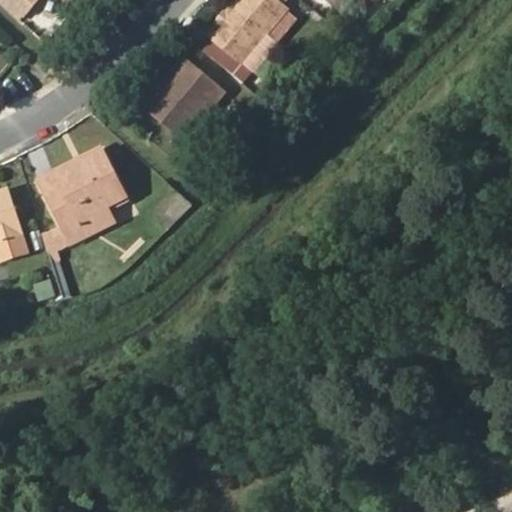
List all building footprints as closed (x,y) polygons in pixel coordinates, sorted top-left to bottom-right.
[(1,0),(21,18),(36,2),(33,0),(1,0)] [(270,35),(290,13),(274,0),(238,0),(211,34),(247,63),(256,52),(266,60),(280,44),(270,35)] [(169,90),(153,111),(187,140),(226,94),(187,61),(165,86),(169,90)] [(84,221),(112,207),(130,197),(108,150),(60,174),(61,178),(46,186),(66,227),(72,238),(87,229),(84,221)] [(169,225),(190,204),(175,190),(154,211),(169,225)] [(0,251),(3,260),(31,252),(13,191),(0,194),(0,251)] [(120,222),(112,207),(84,221),(87,229),(72,238),(74,243),(75,244),(120,222)] [(59,230),(48,234),(70,300),(75,299),(60,250),(74,243),(72,238),(66,227),(59,230)]
